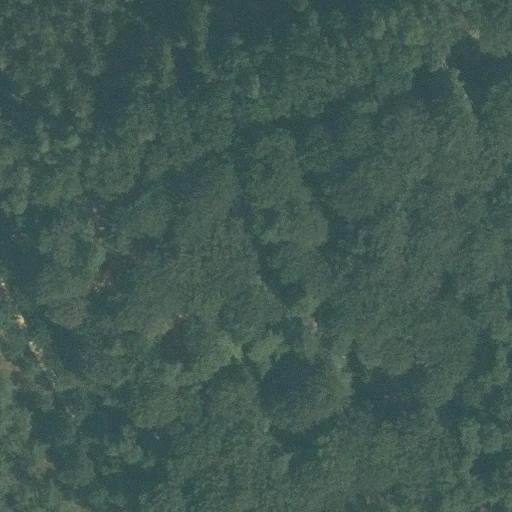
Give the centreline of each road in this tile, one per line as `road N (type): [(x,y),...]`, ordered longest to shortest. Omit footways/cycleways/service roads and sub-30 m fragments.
road 1 (unknown): [(511,13),(389,114),(292,165),(171,206),(0,304)]
road 2 (track): [(300,0),(0,121)]
road 3 (track): [(139,511),(0,264)]
